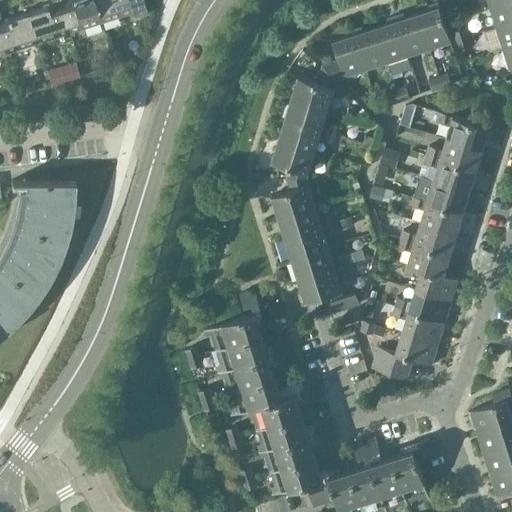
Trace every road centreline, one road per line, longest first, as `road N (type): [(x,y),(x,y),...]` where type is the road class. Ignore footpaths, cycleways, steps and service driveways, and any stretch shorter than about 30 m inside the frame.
road 1 (tertiary): [(37,427),(104,316),(160,133)]
road 2 (residential): [(438,397),(458,392),(463,382),(511,237)]
road 3 (residential): [(438,397),(374,416),(355,411),(324,323)]
road 4 (residential): [(0,139),(113,124),(160,133)]
road 5 (tertiary): [(160,133),(188,47),(215,0)]
road 6 (residential): [(476,511),(438,397)]
